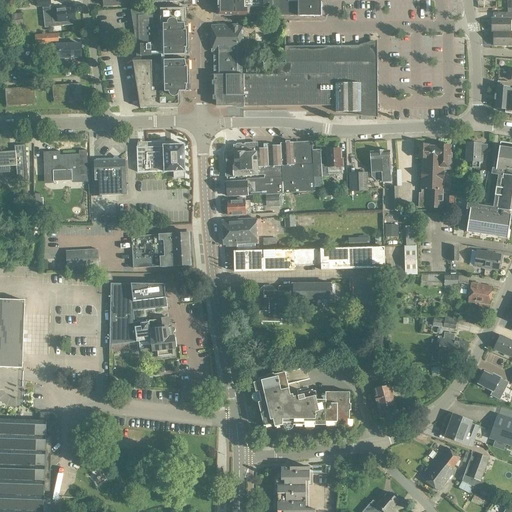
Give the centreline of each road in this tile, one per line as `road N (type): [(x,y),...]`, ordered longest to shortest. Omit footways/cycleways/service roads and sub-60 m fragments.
road 1 (residential): [(239,455),(212,278),(201,122)]
road 2 (residential): [(201,122),(340,130),(475,124)]
road 3 (residential): [(373,443),(407,432),(445,403),(511,280)]
road 4 (residential): [(239,455),(373,443)]
road 5 (residential): [(102,122),(85,0)]
road 6 (residential): [(204,0),(201,122)]
